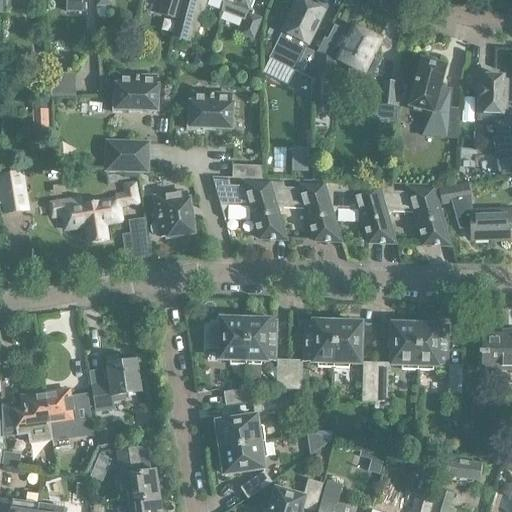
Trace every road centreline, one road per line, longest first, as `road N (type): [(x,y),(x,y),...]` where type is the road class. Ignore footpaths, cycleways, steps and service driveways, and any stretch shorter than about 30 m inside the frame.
road 1 (residential): [(165,286),(511,283)]
road 2 (residential): [(197,511),(165,286)]
road 3 (residential): [(0,308),(165,286)]
